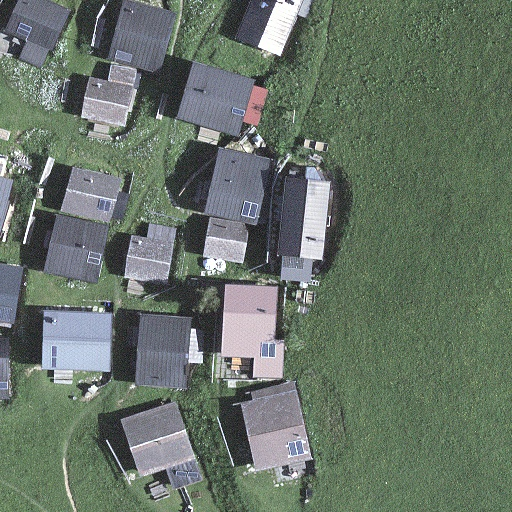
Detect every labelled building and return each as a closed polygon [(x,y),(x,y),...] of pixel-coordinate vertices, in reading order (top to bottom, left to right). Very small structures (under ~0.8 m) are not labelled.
[(74,0),(37,0),(26,27),(46,36),(39,52),(58,60),(65,45),(69,47),(87,6),(74,0)] [(162,0),(145,0),(128,51),(175,66),(193,10),(162,0)] [(262,34),(256,50),(276,57),(281,41),(301,48),(317,0),(271,0),(260,34),(262,34)] [(261,126),(264,116),(275,119),(284,84),(273,81),(275,73),(219,58),(205,112),(261,126)] [(130,61),(126,76),(110,73),(103,116),(144,123),(152,80),(149,80),(153,66),(130,61)] [(289,155),(242,145),(230,205),(276,215),(289,155)] [(84,282),(87,270),(115,277),(129,220),(141,175),(91,162),(80,207),(65,264),(69,265),(66,278),(84,282)] [(348,178),(310,173),(302,250),(340,254),(348,178)] [(25,196),(25,195),(27,182),(3,176),(0,190),(0,189),(0,222),(18,227),(25,196)] [(267,217),(228,214),(226,253),(265,255),(267,217)] [(146,273),(184,280),(193,223),(166,219),(164,233),(153,231),(146,273)] [(0,263),(0,323),(24,326),(31,266),(0,263)] [(294,280),(249,280),(250,350),(295,350),(294,280)] [(65,364),(74,364),(75,378),(88,376),(87,365),(129,366),(131,309),(67,307),(65,364)] [(206,312),(160,312),(160,380),(206,380),(206,312)] [(0,336),(0,391),(29,391),(28,335),(0,336)] [(313,386),(310,377),(270,388),(272,398),(261,401),(280,466),(333,451),(313,386)] [(218,473),(213,456),(214,455),(195,397),(141,415),(160,473),(186,464),(192,482),(218,473)]
